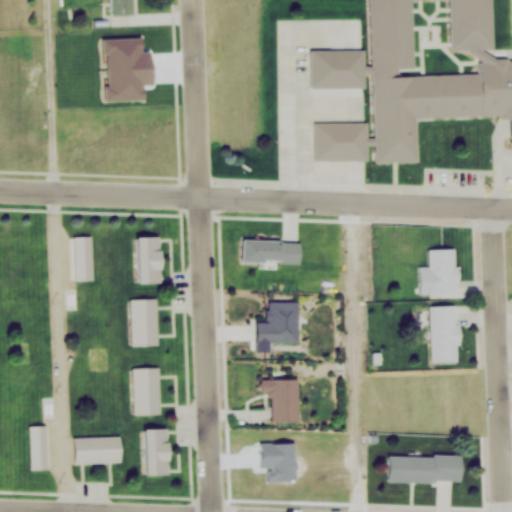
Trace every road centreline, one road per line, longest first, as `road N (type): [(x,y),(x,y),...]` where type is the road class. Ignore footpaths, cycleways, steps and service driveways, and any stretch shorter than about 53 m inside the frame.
road 1 (residential): [(215,511),(193,0)]
road 2 (residential): [(203,196),(511,207)]
road 3 (residential): [(494,207),(506,511)]
road 4 (residential): [(0,189),(203,196)]
